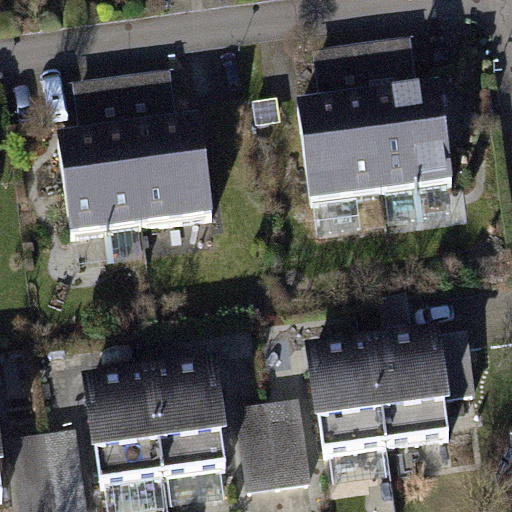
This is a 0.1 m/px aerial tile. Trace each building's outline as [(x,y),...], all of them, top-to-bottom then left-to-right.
[(421,109),(416,58),(319,68),(325,119),(369,115),(421,109)] [(183,142),(177,94),(81,106),(86,154),(133,148),(183,142)] [(369,115),(379,211),(455,204),(446,107),(421,109),(369,115)] [(379,211),(369,115),(325,119),(303,121),(312,218),(379,211)] [(133,148),(145,245),(215,236),(204,140),(183,142),(133,148)] [(145,245),(133,148),(86,154),(60,157),(72,253),(145,245)] [(381,362),(388,464),(396,464),(398,489),(448,485),(446,460),(452,459),(449,417),(483,415),(481,380),(471,381),(469,355),(381,362)] [(388,464),(381,362),(315,367),(323,469),(331,469),(334,498),(386,494),(384,465),(388,464)] [(154,397),(165,499),(172,499),(173,511),(226,511),(225,493),(231,492),(220,390),(154,397)] [(165,499),(154,397),(90,404),(101,506),(107,506),(108,511),(160,511),(159,500),(165,499)] [(312,506),(305,421),(240,426),(246,511),(312,506)] [(84,511),(79,450),(16,456),(21,511),(84,511)]
